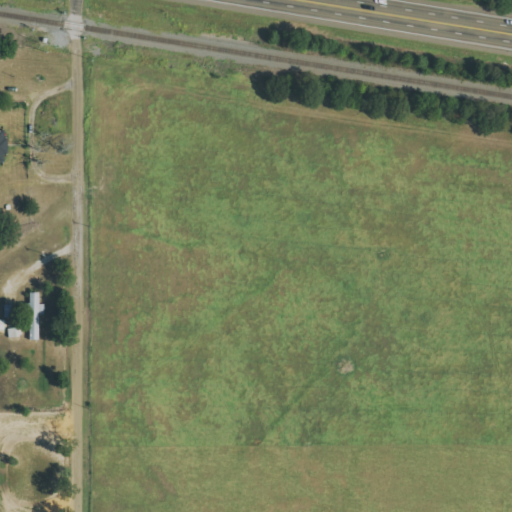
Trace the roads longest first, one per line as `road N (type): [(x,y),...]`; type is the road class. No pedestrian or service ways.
road 1 (residential): [(59,511),(78,0)]
road 2 (trunk): [(511,32),(311,0)]
